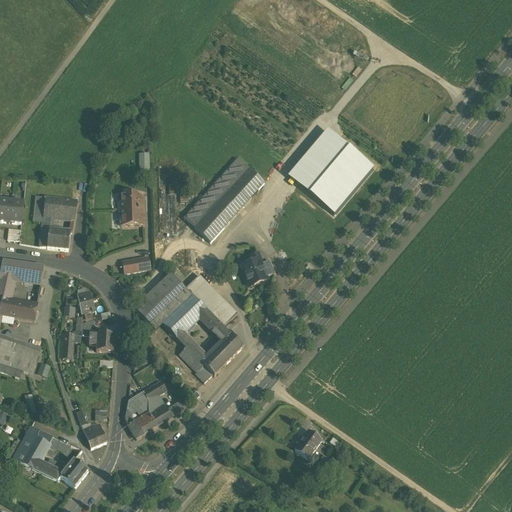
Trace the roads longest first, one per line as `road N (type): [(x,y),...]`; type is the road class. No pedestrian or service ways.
road 1 (primary): [(159,511),(511,92)]
road 2 (primary): [(511,62),(168,466)]
road 3 (tertiary): [(0,256),(74,267),(115,295),(126,344),(111,457)]
road 4 (track): [(451,511),(278,390)]
road 5 (track): [(0,154),(114,0)]
road 6 (track): [(322,0),(473,107)]
road 7 (track): [(41,320),(98,478)]
